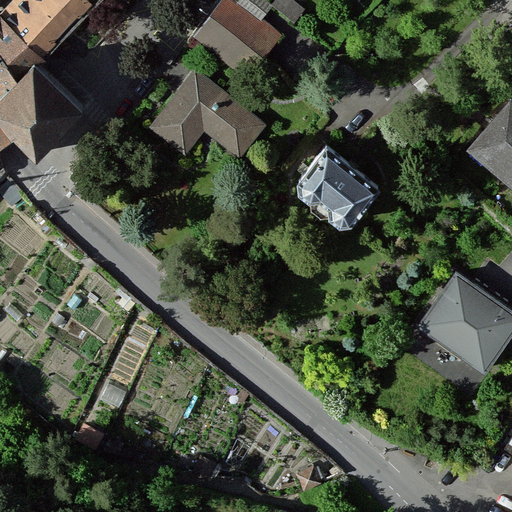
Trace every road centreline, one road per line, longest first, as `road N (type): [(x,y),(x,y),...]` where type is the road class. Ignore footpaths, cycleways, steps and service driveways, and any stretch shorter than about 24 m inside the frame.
road 1 (unclassified): [(413,511),(38,177)]
road 2 (residential): [(38,177),(96,113),(106,61)]
